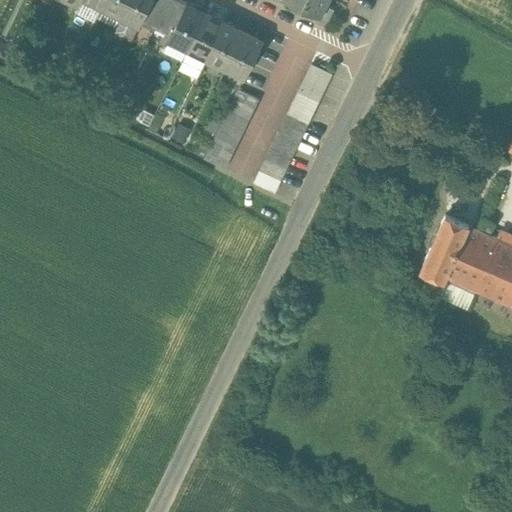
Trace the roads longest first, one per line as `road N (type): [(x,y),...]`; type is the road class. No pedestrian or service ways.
road 1 (unclassified): [(373,67),(156,511)]
road 2 (residential): [(235,0),(373,67)]
